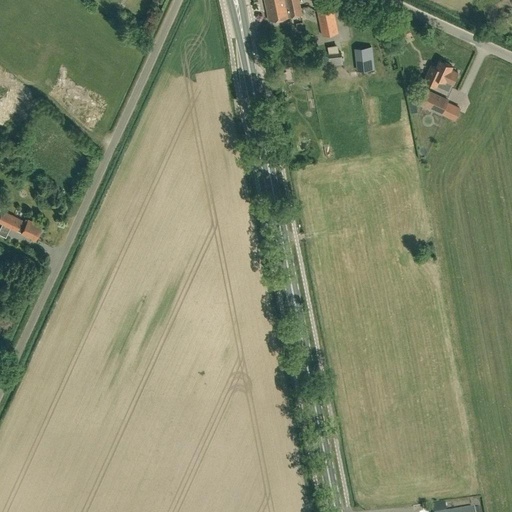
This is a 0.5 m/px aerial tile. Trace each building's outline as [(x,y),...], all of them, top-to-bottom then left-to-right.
[(300,3),(299,0),(264,0),(266,9),(288,4),(288,5),(300,3)] [(266,9),(269,20),(302,14),(300,3),(288,5),(288,4),(266,9)] [(317,9),(320,22),(335,19),(333,6),(317,9)] [(323,35),(338,32),(335,19),(320,22),(323,35)] [(414,31),(405,35),(407,40),(417,35),(414,31)] [(367,47),(366,47),(356,48),(359,71),(369,70),(368,69),(370,68),(367,47)] [(462,59),(467,61),(472,50),(467,48),(462,59)] [(341,51),(323,53),(324,64),(343,62),(341,51)] [(440,60),(437,67),(432,65),(425,81),(437,86),(440,79),(445,81),(446,79),(453,83),(458,72),(451,69),(452,65),(440,60)] [(426,90),(420,102),(442,112),(448,100),(426,90)] [(15,161),(6,172),(13,179),(22,168),(15,161)] [(17,231),(18,229),(23,232),(22,233),(36,239),(42,226),(26,218),(22,225),(21,224),(23,219),(4,210),(0,216),(0,222),(3,224),(0,229),(0,233),(6,237),(11,228),(17,231)]
